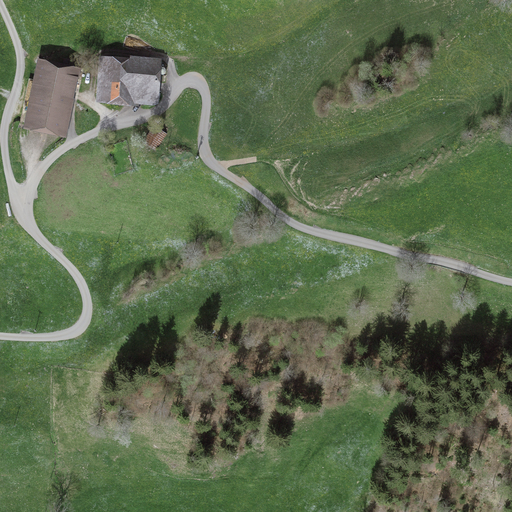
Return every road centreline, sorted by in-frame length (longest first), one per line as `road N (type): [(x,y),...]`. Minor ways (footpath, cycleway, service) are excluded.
road 1 (track): [(511,282),(293,223),(210,160),(206,94),(197,79),(184,81),(154,112),(56,152),(31,187),(26,220)]
road 2 (track): [(0,1),(21,62),(4,137),(26,220)]
road 3 (track): [(26,220),(83,282),(87,314),(63,335),(0,335)]
